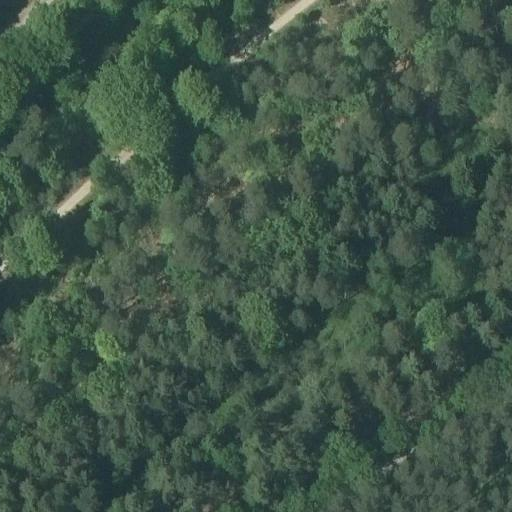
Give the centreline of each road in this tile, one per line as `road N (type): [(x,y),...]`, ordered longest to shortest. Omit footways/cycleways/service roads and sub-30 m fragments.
road 1 (track): [(511,376),(302,511)]
road 2 (track): [(129,0),(0,104)]
